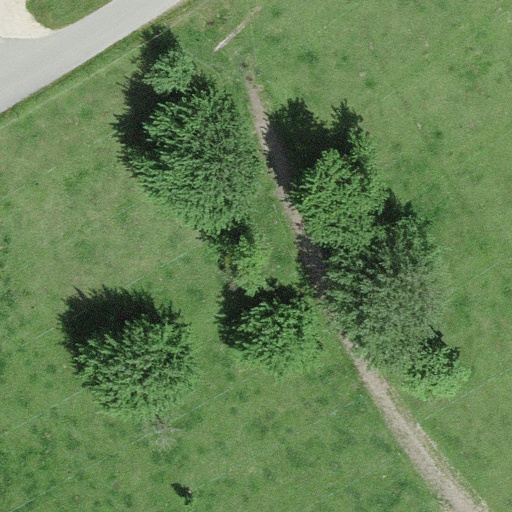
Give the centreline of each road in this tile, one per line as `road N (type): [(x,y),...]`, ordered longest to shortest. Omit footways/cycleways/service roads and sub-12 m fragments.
road 1 (track): [(255,0),(245,77),(347,344),(478,511)]
road 2 (unclassified): [(128,0),(0,76)]
